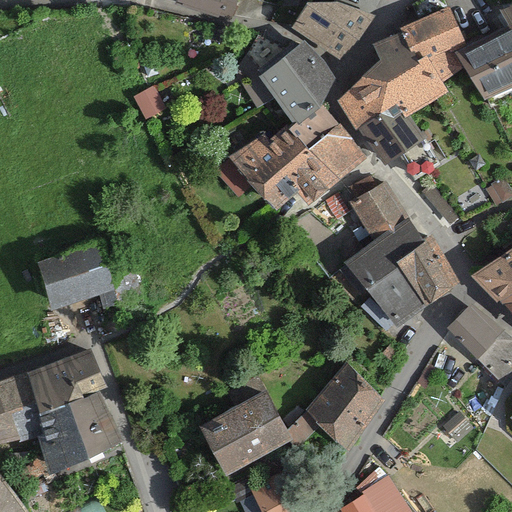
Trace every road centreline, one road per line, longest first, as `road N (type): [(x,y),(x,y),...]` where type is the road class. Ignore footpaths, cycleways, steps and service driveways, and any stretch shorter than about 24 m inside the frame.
road 1 (residential): [(400,0),(345,65),(335,101),(378,165),(462,259),(469,290)]
road 2 (residential): [(469,290),(319,511)]
